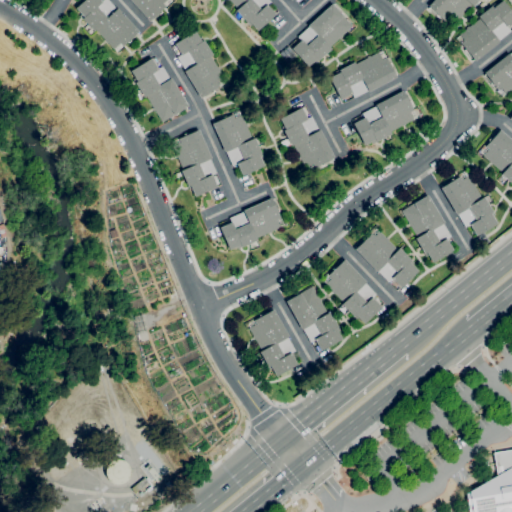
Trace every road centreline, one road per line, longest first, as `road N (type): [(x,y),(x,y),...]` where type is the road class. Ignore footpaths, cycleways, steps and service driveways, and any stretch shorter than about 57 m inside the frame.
road 1 (residential): [(303,466),(229,370),(141,160),(109,104),(59,47),(0,8)]
road 2 (residential): [(375,0),(426,50),(448,86),(459,115),(450,137),(286,267),(199,307)]
road 3 (primary): [(303,466),(474,329)]
road 4 (primary): [(399,345),(280,438)]
road 5 (primary): [(511,254),(399,345)]
